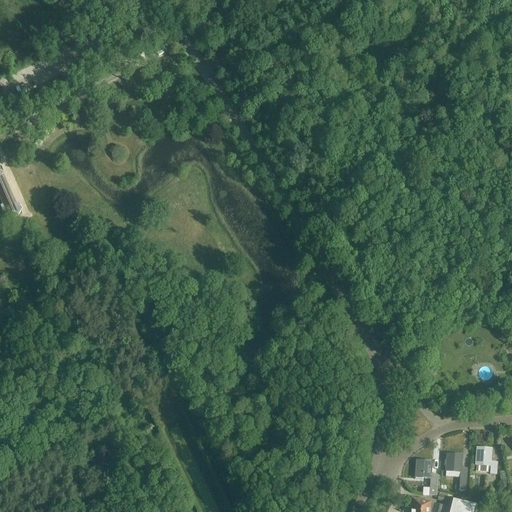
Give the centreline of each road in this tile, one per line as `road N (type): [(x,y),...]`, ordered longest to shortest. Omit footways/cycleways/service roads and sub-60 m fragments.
road 1 (residential): [(376,355),(207,74),(143,0)]
road 2 (residential): [(375,477),(387,423),(376,355)]
